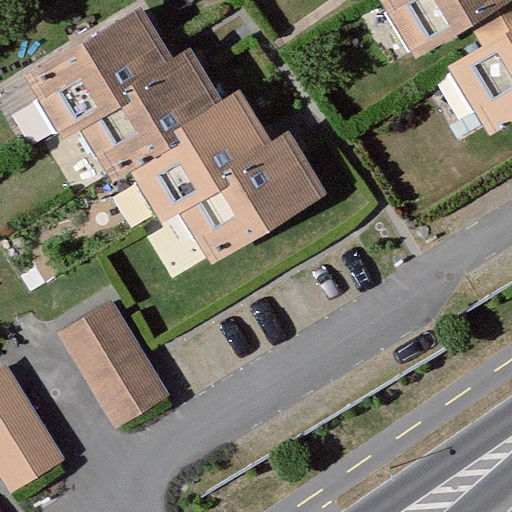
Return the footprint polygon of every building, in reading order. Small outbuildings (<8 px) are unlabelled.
[(371,0),(405,57),(502,0),(371,0)] [(171,52),(145,4),(32,64),(63,122),(82,111),(124,180),(139,172),(161,213),(189,197),(221,256),(326,200),(289,131),(276,138),(248,87),(223,100),(192,41),(171,52)] [(511,31),(442,72),(479,134),(511,114),(511,31)] [(172,401),(114,309),(62,342),(120,433),(172,401)] [(63,456),(6,364),(0,368),(0,469),(12,488),(63,456)]
